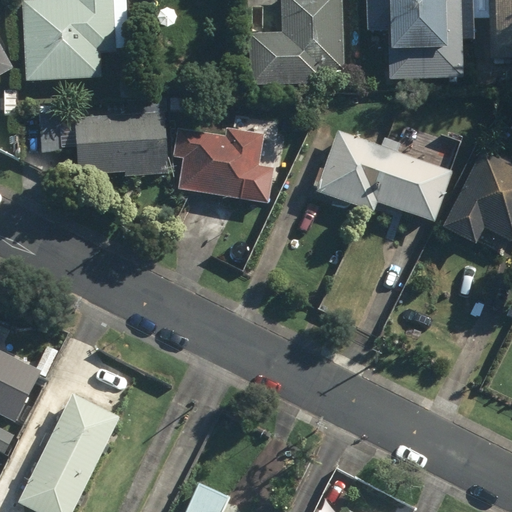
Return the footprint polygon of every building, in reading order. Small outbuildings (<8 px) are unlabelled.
[(21,4),(24,85),(99,81),(98,57),(115,56),(114,52),(127,52),(124,0),(74,0),(74,1),(21,4)] [(247,37),(248,89),(323,86),(323,74),(343,73),(340,0),(279,0),(281,36),(247,37)] [(386,35),(387,83),(461,81),(460,43),(472,43),(471,0),(364,0),(365,35),(386,35)] [(511,0),(487,0),(489,62),(511,61),(511,0)] [(0,78),(11,73),(0,52),(0,78)] [(74,120),(76,178),(123,176),(123,180),(166,177),(162,101),(126,103),(126,118),(74,120)] [(336,133),(314,195),(372,215),(375,206),(432,226),(451,174),(449,173),(460,143),(405,124),(398,145),(383,140),(380,149),(336,133)] [(181,162),(177,192),(252,205),(254,188),(252,188),(253,180),(255,181),(263,137),(225,131),(224,139),(176,131),(171,161),(181,162)] [(511,168),(480,152),(440,231),(474,248),(482,232),(511,247),(511,168)] [(199,235),(216,243),(234,208),(216,199),(199,235)] [(0,421),(12,428),(38,376),(0,356),(0,421)] [(70,397),(12,511),(72,511),(118,421),(70,397)] [(0,430),(0,454),(3,456),(13,438),(0,430)] [(219,511),(226,497),(192,483),(180,511),(219,511)]
